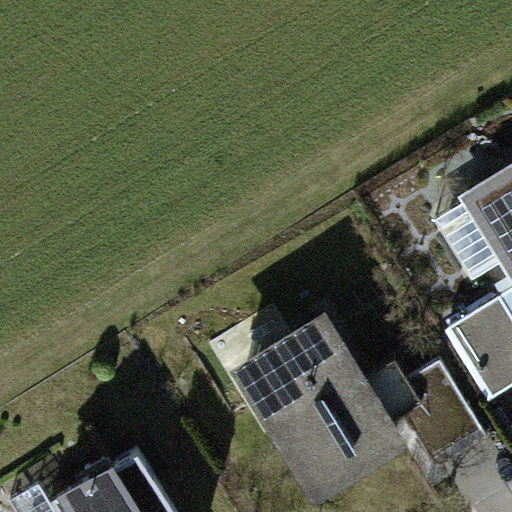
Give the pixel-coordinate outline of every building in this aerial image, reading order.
[(511,161),(463,191),(511,271),(511,161)] [(457,329),(498,397),(511,389),(511,309),(506,300),(457,329)] [(328,315),(236,371),(316,502),(409,446),(328,315)] [(413,413),(442,460),(491,429),(448,360),(419,378),(433,400),(413,413)] [(182,511),(147,453),(60,502),(66,511),(182,511)]
